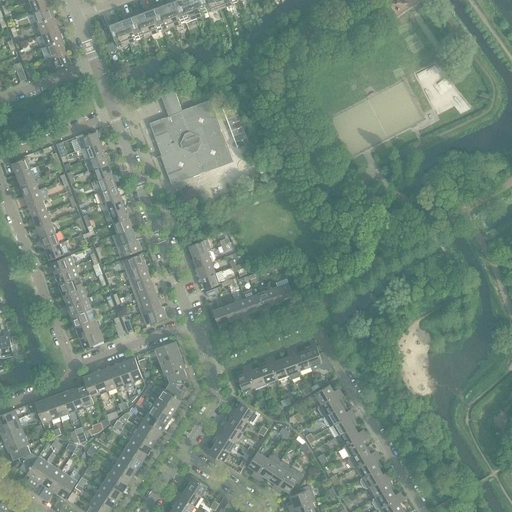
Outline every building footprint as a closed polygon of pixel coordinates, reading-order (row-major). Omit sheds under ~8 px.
[(49,6),(47,1),(49,1),(48,0),(32,0),(29,1),(34,12),(49,6)] [(185,21),(177,0),(169,0),(170,1),(169,3),(166,4),(173,25),(185,21)] [(196,17),(189,0),(177,0),(185,21),(196,17)] [(207,13),(202,0),(189,0),(196,17),(207,13)] [(226,6),(223,0),(202,0),(207,13),(219,9),(224,7),(226,6)] [(173,25),(166,4),(163,5),(160,4),(160,3),(153,6),(162,30),(173,25)] [(55,16),(53,11),(51,11),(49,6),(34,12),(38,23),(54,18),(53,17),(55,16)] [(162,30),(153,6),(147,8),(147,9),(146,11),(143,13),(151,34),(162,30)] [(151,34),(143,13),(140,14),(138,12),(138,11),(131,14),(140,38),(151,34)] [(140,38),(131,14),(124,16),(125,17),(124,20),(121,21),(128,42),(140,38)] [(58,29),(56,24),(57,23),(55,18),(54,18),(38,23),(42,35),(58,29)] [(128,42),(121,21),(118,22),(115,21),(115,20),(108,22),(117,47),(128,42)] [(63,39),(61,33),(60,34),(58,29),(42,35),(46,46),(62,40),(62,39),(63,39)] [(66,51),(64,46),(66,46),(63,40),(62,41),(62,40),(46,46),(50,57),(66,51)] [(71,61),(69,56),(68,56),(66,51),(50,57),(55,69),(70,63),(70,62),(71,61)] [(26,79),(22,67),(16,70),(21,81),(26,79)] [(232,161),(210,101),(182,111),(174,89),(160,94),(168,116),(149,123),(172,184),(232,161)] [(233,103),(222,107),(237,148),(249,143),(233,103)] [(100,143),(96,132),(81,137),(77,139),(81,150),(86,148),(100,143)] [(104,153),(100,143),(86,148),(90,159),(104,153)] [(108,164),(104,153),(90,159),(94,169),(108,164)] [(31,169),(26,158),(12,163),(16,175),(31,169)] [(268,171),(265,162),(257,164),(260,174),(268,171)] [(112,175),(108,164),(94,169),(98,180),(112,175)] [(35,179),(31,169),(16,175),(20,185),(35,179)] [(116,185),(112,175),(98,180),(102,191),(116,185)] [(39,190),(35,179),(20,185),(24,196),(45,188),(39,190)] [(120,196),(116,185),(102,191),(105,201),(120,196)] [(49,198),(45,188),(24,196),(28,206),(49,198)] [(124,207),(120,196),(105,201),(110,212),(124,207)] [(47,212),(43,201),(49,199),(49,198),(28,206),(33,217),(47,212)] [(128,217),(124,207),(110,212),(114,223),(128,217)] [(51,222),(47,212),(33,217),(37,228),(51,222)] [(132,228),(128,217),(114,223),(117,233),(132,228)] [(55,233),(51,222),(37,228),(41,239),(55,233)] [(132,228),(117,233),(112,235),(117,246),(136,239),(132,228)] [(60,244),(55,233),(41,239),(45,249),(60,244)] [(142,250),(138,238),(136,239),(117,246),(121,257),(142,250)] [(207,251),(203,240),(189,246),(192,256),(207,251)] [(64,254),(60,244),(45,249),(49,260),(64,254)] [(214,260),(215,258),(213,252),(210,251),(207,252),(207,251),(192,256),(196,267),(203,264),(214,260)] [(145,264),(141,253),(127,259),(131,269),(145,264)] [(75,266),(70,255),(65,257),(50,263),(55,274),(75,266)] [(215,272),(211,262),(214,261),(214,260),(203,264),(196,267),(200,278),(215,272)] [(149,275),(145,264),(131,269),(135,280),(149,275)] [(79,277),(75,266),(55,274),(59,285),(79,277)] [(218,282),(224,280),(221,271),(215,273),(215,272),(200,278),(205,290),(219,284),(218,282)] [(149,275),(135,280),(130,282),(134,293),(153,286),(149,275)] [(83,288),(79,277),(59,285),(63,296),(83,288)] [(294,297),(288,282),(277,287),(282,301),(294,297)] [(157,296),(153,286),(134,293),(138,303),(157,296)] [(282,301),(277,287),(266,290),(272,305),(282,301)] [(87,298),(83,288),(63,296),(67,306),(87,298)] [(217,288),(206,292),(208,297),(219,293),(217,288)] [(272,305),(266,290),(256,295),(261,309),(272,305)] [(261,309),(256,295),(245,298),(251,313),(261,309)] [(161,307),(157,296),(138,303),(142,314),(161,307)] [(86,311),(84,307),(90,305),(87,298),(67,306),(71,317),(86,311)] [(251,313),(245,298),(235,302),(240,317),(251,313)] [(240,317),(235,302),(224,306),(229,321),(240,317)] [(229,321),(224,306),(215,309),(214,305),(208,307),(212,318),(215,317),(218,325),(229,321)] [(167,318),(163,306),(161,307),(142,314),(146,325),(151,323),(151,324),(167,318)] [(90,322),(86,311),(71,317),(75,328),(90,322)] [(133,331),(129,319),(127,320),(123,322),(127,333),(133,331)] [(100,331),(95,320),(90,322),(75,328),(80,338),(100,331)] [(125,334),(120,323),(116,324),(114,325),(119,337),(125,334)] [(104,341),(100,331),(80,338),(84,349),(98,343),(104,341)] [(13,354),(8,332),(4,333),(5,338),(0,338),(0,347),(2,360),(9,358),(8,354),(13,354)] [(179,350),(175,341),(155,349),(159,358),(179,350)] [(330,367),(322,352),(319,353),(315,343),(310,345),(311,348),(305,350),(311,366),(313,371),(320,368),(321,368),(322,369),(324,369),(326,369),(330,367)] [(182,359),(179,350),(159,358),(162,366),(182,359)] [(311,366),(305,350),(298,353),(297,350),(292,351),(300,370),(311,366)] [(300,370),(292,351),(288,353),(289,356),(282,359),(288,375),(289,375),(290,379),(292,379),(300,377),(301,375),(299,371),(300,370)] [(142,378),(135,357),(126,361),(133,381),(142,378)] [(288,375),(282,359),(275,361),(274,358),(270,360),(277,379),(288,375)] [(185,368),(182,359),(162,366),(165,375),(166,375),(184,368),(185,368)] [(277,379),(270,360),(265,362),(266,364),(260,367),(266,383),(277,379)] [(133,381),(126,361),(117,364),(125,384),(133,381)] [(125,384),(117,364),(109,367),(116,387),(125,384)] [(116,387),(109,367),(101,370),(108,390),(116,387)] [(266,383),(260,367),(253,369),(252,367),(247,368),(255,387),(266,383)] [(187,377),(184,368),(166,375),(169,382),(184,384),(182,378),(187,377)] [(255,387),(247,368),(243,370),(244,373),(237,375),(243,392),(255,387)] [(108,390),(101,370),(92,373),(100,393),(108,390)] [(100,393),(92,373),(83,377),(85,384),(86,383),(91,397),(100,393)] [(185,392),(181,390),(184,384),(169,382),(169,383),(165,390),(180,400),(185,392)] [(94,404),(91,397),(86,383),(85,384),(78,387),(85,407),(87,412),(95,409),(93,404),(94,404)] [(321,404),(338,394),(336,390),(333,391),(329,385),(315,393),(321,404)] [(85,407),(78,387),(69,390),(77,410),(85,407)] [(182,401),(180,400),(165,390),(164,389),(158,397),(176,409),(182,401)] [(77,410),(69,390),(61,393),(68,413),(77,410)] [(68,413),(61,393),(52,396),(59,416),(68,413)] [(342,406),(338,399),(341,398),(338,394),(321,404),(318,406),(318,408),(322,415),(324,416),(342,406)] [(135,402),(139,396),(139,395),(130,398),(132,404),(135,402)] [(59,416),(52,396),(43,399),(51,420),(59,416)] [(140,407),(144,400),(145,399),(141,396),(136,404),(140,407)] [(176,409),(158,397),(153,405),(171,416),(176,409)] [(51,420),(43,399),(35,403),(42,423),(51,420)] [(260,414),(256,412),(241,402),(237,408),(234,407),(232,411),(253,425),(260,414)] [(171,416),(153,405),(148,412),(167,424),(171,416)] [(330,427),(351,414),(348,410),(346,412),(342,406),(324,416),(330,427)] [(0,426),(19,419),(15,410),(0,415),(0,426)] [(253,425),(232,411),(229,415),(232,417),(228,423),(242,432),(249,422),(253,425)] [(118,417),(116,412),(107,415),(108,418),(109,421),(114,419),(118,417)] [(167,424),(148,412),(144,420),(162,432),(167,424)] [(354,426),(350,420),(353,419),(351,414),(330,427),(333,425),(339,435),(354,426)] [(103,429),(110,423),(109,421),(108,418),(101,422),(102,425),(103,429)] [(22,427),(19,419),(0,426),(0,430),(2,435),(22,427)] [(162,432),(144,420),(139,427),(157,439),(162,432)] [(236,442),(242,432),(228,423),(224,429),(221,427),(219,431),(236,442)] [(99,433),(103,429),(102,425),(93,428),(95,434),(99,433)] [(157,439),(139,427),(138,428),(134,425),(130,432),(152,447),(157,439)] [(345,445),(363,435),(360,431),(358,433),(354,426),(339,435),(345,445)] [(25,435),(22,427),(2,435),(5,444),(25,435)] [(236,442),(219,431),(216,435),(219,437),(215,443),(229,452),(236,442)] [(152,447),(130,432),(129,433),(134,435),(129,443),(147,454),(152,447)] [(29,444),(25,435),(5,444),(9,452),(10,451),(28,445),(29,444)] [(366,447),(363,441),(365,439),(363,435),(345,445),(345,446),(343,448),(349,457),(366,447)] [(147,454),(129,443),(124,450),(142,462),(147,454)] [(223,463),(229,452),(215,443),(211,449),(208,447),(206,452),(223,463)] [(19,461),(31,452),(28,445),(10,451),(13,460),(18,458),(19,461)] [(355,468),(375,456),(373,452),(370,453),(366,447),(349,457),(348,461),(351,467),(355,468)] [(142,462),(124,450),(119,458),(137,469),(142,462)] [(27,473),(38,457),(31,452),(19,461),(23,463),(20,468),(27,473)] [(256,475),(268,458),(257,452),(248,466),(254,470),(252,473),(256,475)] [(268,479),(280,461),(279,458),(274,455),(270,455),(268,458),(256,475),(261,478),(262,475),(268,479)] [(47,461),(39,456),(38,456),(38,457),(27,473),(27,474),(35,479),(47,461)] [(379,468),(375,461),(377,460),(375,456),(355,468),(357,466),(358,467),(356,469),(361,477),(363,476),(364,477),(379,468)] [(137,469),(119,458),(114,465),(132,477),(137,469)] [(42,484),(54,466),(47,461),(35,479),(42,484)] [(277,488),(290,468),(289,465),(283,461),(280,462),(280,461),(268,479),(274,483),(273,486),(277,488)] [(132,477),(114,465),(109,473),(127,485),(132,477)] [(50,489),(61,470),(54,466),(42,484),(50,489)] [(299,484),(303,477),(302,474),(293,468),(290,468),(277,488),(281,491),(282,488),(289,493),(296,482),(299,484)] [(370,487),(387,477),(385,472),(382,474),(379,468),(364,477),(361,479),(360,482),(363,488),(367,489),(370,487)] [(57,494),(69,475),(61,470),(50,489),(57,494)] [(127,485),(109,473),(104,480),(123,492),(127,485)] [(65,499),(77,481),(69,475),(57,494),(65,499)] [(207,486),(190,475),(187,480),(190,481),(186,487),(201,497),(207,486)] [(391,488),(387,482),(390,481),(387,477),(370,487),(376,497),(391,488)] [(123,492),(104,480),(99,488),(118,500),(123,492)] [(314,500),(315,498),(311,487),(308,486),(301,489),(302,492),(290,496),(293,503),(290,504),(292,509),(314,500)] [(194,507),(201,497),(186,487),(182,493),(180,492),(177,496),(194,507)] [(118,500),(99,488),(95,496),(113,507),(118,500)] [(378,510),(400,497),(397,493),(394,494),(391,488),(376,497),(373,499),(372,502),(376,509),(378,510)] [(72,503),(78,495),(72,492),(67,500),(72,503)] [(109,511),(113,507),(95,496),(90,503),(103,511),(109,511)] [(190,511),(194,507),(177,496),(174,500),(177,501),(173,508),(180,511),(190,511)] [(397,511),(403,509),(399,503),(402,501),(400,497),(378,510),(379,510),(378,511),(397,511)] [(314,511),(311,502),(314,501),(314,500),(292,509),(293,511),(314,511)] [(103,511),(90,503),(85,511),(103,511)]
